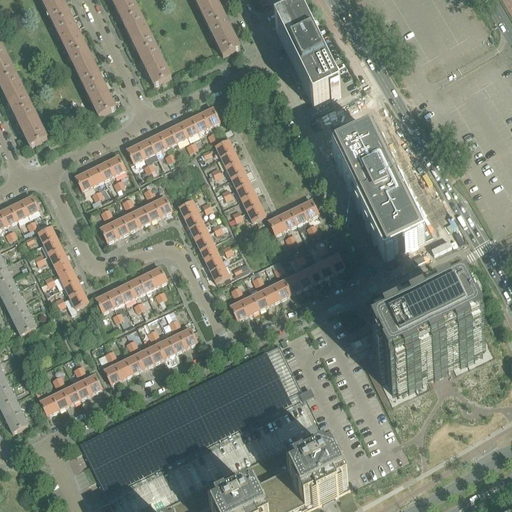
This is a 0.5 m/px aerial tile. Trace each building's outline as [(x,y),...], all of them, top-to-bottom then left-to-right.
[(72,21),(66,9),(61,0),(42,0),(41,1),(55,29),(72,21)] [(111,0),(124,26),(141,18),(132,0),(111,0)] [(214,0),(193,0),(209,32),(227,24),(221,12),(219,7),(214,0)] [(139,58),(156,50),(141,18),(124,26),(139,58)] [(315,112),(341,99),(338,92),(336,93),(304,28),(306,27),(303,20),(276,33),(279,40),(281,39),(294,65),(289,69),(297,87),(304,85),(313,104),(311,105),(315,112)] [(70,61),(87,53),(72,21),(55,29),(70,61)] [(227,24),(209,32),(223,60),(240,52),(227,24)] [(0,87),(17,79),(3,50),(1,51),(0,51),(0,87)] [(139,58),(149,79),(154,90),(172,82),(156,50),(139,58)] [(103,85),(97,73),(87,53),(70,61),(85,93),(103,85)] [(32,111),(17,79),(0,87),(0,88),(15,119),(32,111)] [(116,113),(111,102),(103,85),(85,93),(99,121),(116,113)] [(48,143),(32,111),(15,119),(30,151),(48,143)] [(203,117),(210,132),(220,127),(213,112),(203,117)] [(199,137),(210,132),(203,117),(192,122),(199,137)] [(189,142),(199,137),(192,122),(182,127),(189,142)] [(178,147),(189,142),(182,127),(171,133),(178,147)] [(167,152),(178,147),(171,133),(160,138),(167,152)] [(156,157),(167,152),(160,138),(149,143),(156,157)] [(385,264),(398,257),(405,254),(405,255),(418,248),(426,244),(374,138),(366,143),(366,142),(353,148),(354,149),(334,159),(385,264)] [(146,163),(156,157),(149,143),(139,148),(146,163)] [(216,151),(222,162),(235,155),(229,144),(216,151)] [(146,163),(139,148),(127,154),(134,168),(146,163)] [(222,162),(227,172),(240,166),(235,155),(222,162)] [(108,165),(115,180),(126,174),(119,160),(108,165)] [(105,185),(115,180),(108,165),(98,171),(105,185)] [(227,172),(232,183),(245,177),(240,166),(227,172)] [(94,190),(105,185),(98,171),(87,176),(94,190)] [(83,196),(94,190),(87,176),(76,181),(83,196)] [(232,183),(237,194),(250,187),(245,177),(232,183)] [(237,194),(242,205),(255,198),(250,187),(237,194)] [(242,205),(248,216),(261,209),(255,198),(242,205)] [(22,205),(29,220),(40,215),(33,200),(22,205)] [(155,206),(162,221),(173,215),(165,201),(155,206)] [(96,204),(92,207),(94,211),(102,207),(100,203),(96,204)] [(308,224),(319,218),(312,204),(301,210),(308,224)] [(11,211),(18,225),(29,220),(22,205),(11,211)] [(185,222),(198,216),(193,205),(180,212),(185,222)] [(155,206),(144,211),(151,226),(162,221),(155,206)] [(261,209),(248,216),(253,226),(266,220),(261,209)] [(297,229),(308,224),(301,210),(290,215),(297,229)] [(0,216),(7,230),(18,225),(11,211),(0,216)] [(144,211),(133,217),(141,231),(151,226),(144,211)] [(287,234),(297,229),(290,215),(280,220),(287,234)] [(203,227),(198,216),(185,222),(190,233),(203,227)] [(133,217),(123,222),(130,236),(141,231),(133,217)] [(287,234),(280,220),(269,225),(275,239),(287,234)] [(112,227),(119,241),(130,236),(123,222),(112,227)] [(35,233),(36,235),(47,230),(47,229),(45,226),(38,230),(39,231),(35,233)] [(119,241),(112,227),(101,233),(108,247),(119,241)] [(208,238),(203,227),(190,233),(195,244),(208,238)] [(39,238),(44,249),(58,242),(52,231),(39,238)] [(214,248),(208,238),(195,244),(201,255),(214,248)] [(44,249),(50,259),(63,253),(58,242),(44,249)] [(219,259),(214,248),(201,255),(206,265),(219,259)] [(50,259),(55,270),(68,263),(63,253),(50,259)] [(0,288),(12,283),(0,258),(0,288)] [(338,258),(327,263),(334,278),(345,272),(338,258)] [(224,270),(219,259),(206,265),(211,276),(224,270)] [(55,270),(60,281),(73,274),(68,263),(55,270)] [(327,263),(316,269),(324,283),(334,278),(327,263)] [(236,278),(234,279),(235,282),(248,276),(249,273),(247,268),(240,271),(242,275),(236,278)] [(316,269),(306,274),(313,288),(324,283),(316,269)] [(224,270),(211,276),(217,287),(229,281),(224,270)] [(157,291),(168,286),(161,271),(150,277),(157,291)] [(60,281),(65,291),(78,285),(73,274),(60,281)] [(306,274),(295,279),(302,293),(313,288),(306,274)] [(147,296),(157,291),(150,277),(139,282),(147,296)] [(295,279),(285,284),(292,299),(302,293),(295,279)] [(136,301),(147,296),(139,282),(129,287),(136,301)] [(24,308),(12,283),(0,288),(0,296),(9,315),(24,308)] [(285,284),(274,289),(281,304),(292,299),(285,284)] [(65,291),(70,302),(84,296),(78,285),(65,291)] [(125,307),(136,301),(129,287),(118,292),(125,307)] [(274,289),(263,295),(270,309),(281,304),(274,289)] [(114,312),(125,307),(118,292),(107,298),(114,312)] [(263,295),(253,300),(260,314),(270,309),(263,295)] [(84,296),(70,302),(76,313),(89,306),(84,296)] [(114,312),(107,298),(96,303),(103,318),(114,312)] [(253,300),(242,305),(249,319),(260,314),(253,300)] [(467,300),(418,324),(408,329),(408,330),(411,336),(361,361),(376,392),(382,404),(387,402),(393,409),(400,406),(436,389),(442,385),(453,380),(486,364),(494,360),(486,341),(467,300)] [(249,319),(242,305),(231,310),(238,325),(249,319)] [(9,315),(16,329),(21,339),(36,331),(24,308),(9,315)] [(191,332),(180,338),(187,352),(198,347),(191,332)] [(180,338),(169,343),(176,357),(187,352),(180,338)] [(169,343),(158,348),(165,362),(176,357),(169,343)] [(158,348),(148,353),(155,368),(165,362),(158,348)] [(109,506),(109,505),(308,408),(307,406),(307,404),(315,401),(312,395),(304,399),(280,350),(80,448),(109,506)] [(148,353),(137,359),(144,373),(155,368),(148,353)] [(137,359),(126,364),(133,378),(144,373),(137,359)] [(126,364),(116,369),(123,383),(133,378),(126,364)] [(123,383),(116,369),(105,375),(112,389),(123,383)] [(85,384),(92,398),(103,393),(96,379),(85,384)] [(0,381),(0,409),(1,412),(17,405),(4,380),(0,381)] [(85,384),(74,390),(81,404),(92,398),(85,384)] [(74,390),(64,395),(70,409),(81,404),(74,390)] [(64,395),(53,400),(60,414),(70,409),(64,395)] [(53,400),(41,406),(48,420),(60,414),(53,400)] [(1,412),(13,437),(28,429),(17,405),(1,412)] [(330,456),(332,455),(308,406),(307,406),(308,408),(109,505),(109,506),(111,511),(227,511),(227,510),(237,505),(236,503),(242,501),(245,508),(246,508),(248,511),(259,505),(292,489),(305,482),(304,479),(305,479),(301,471),(307,469),(308,471),(318,466),(322,474),(336,467),(330,456)] [(312,511),(322,507),(323,508),(335,502),(335,501),(350,493),(337,466),(332,455),(330,456),(336,467),(322,474),(318,466),(308,471),(307,469),(301,471),(305,479),(304,479),(305,482),(292,489),(259,505),(248,511),(246,508),(245,508),(242,501),(236,503),(237,505),(227,510),(227,511),(312,511)]
